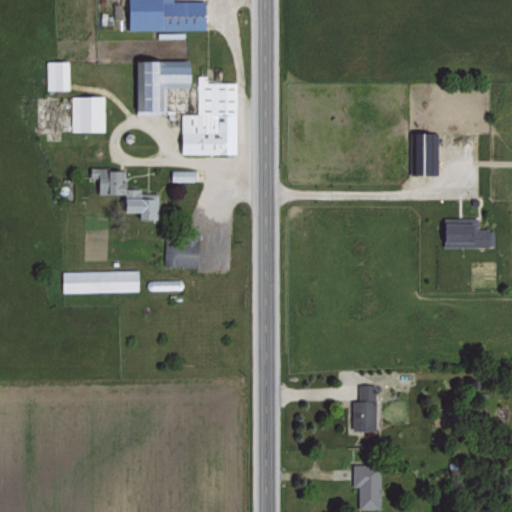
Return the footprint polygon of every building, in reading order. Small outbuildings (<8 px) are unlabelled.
[(201,0),(159,0),(124,0),(124,28),(202,28),(201,0)] [(134,58),(134,113),(163,113),(163,86),(186,86),(187,59),(134,58)] [(44,88),(66,88),(66,59),(44,60),(44,88)] [(234,80),(205,80),(205,74),(195,74),(195,113),(178,112),(178,152),(234,153),(234,80)] [(102,130),(102,94),(68,95),(69,130),(102,130)] [(409,132),(410,173),(434,172),(434,131),(409,132)] [(156,193),(137,192),(137,187),(122,187),(123,168),(87,167),(87,176),(95,176),(94,192),(120,193),(119,210),(135,211),(135,217),(155,218),(156,193)] [(192,180),(192,169),(168,169),(168,179),(192,180)] [(491,244),(491,228),(476,228),(475,216),(463,216),(463,221),(440,222),(440,245),(491,244)] [(162,240),(161,265),(195,266),(196,232),(180,232),(179,240),(162,240)] [(136,289),(136,269),(59,270),(59,291),(136,289)] [(356,383),(356,399),(348,399),(347,431),(374,431),(374,383),(356,383)] [(350,463),(349,485),(356,485),(355,507),(377,508),(378,464),(350,463)]
